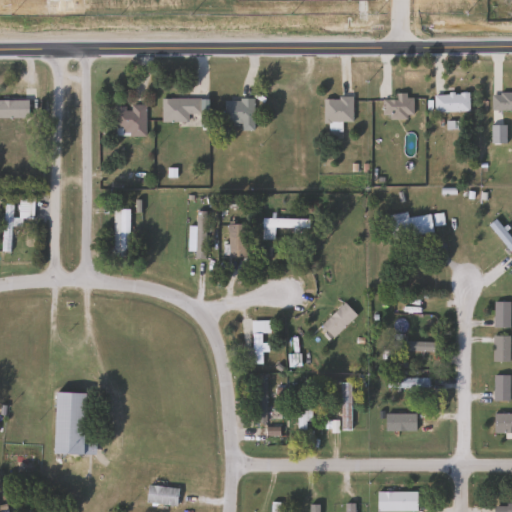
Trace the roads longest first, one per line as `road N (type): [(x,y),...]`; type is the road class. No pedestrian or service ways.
road 1 (residential): [(511,44),(0,49)]
road 2 (residential): [(231,463),(511,465)]
road 3 (residential): [(89,283),(88,48)]
road 4 (residential): [(59,49),(58,281)]
road 5 (residential): [(462,511),(467,282)]
road 6 (residential): [(210,315),(180,296),(118,284),(0,285)]
road 7 (residential): [(227,511),(229,387),(210,315)]
